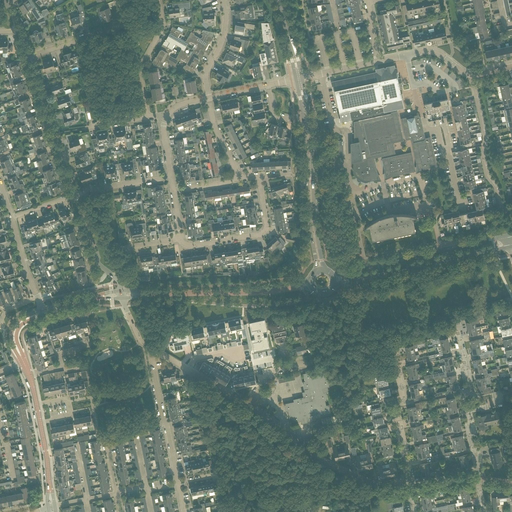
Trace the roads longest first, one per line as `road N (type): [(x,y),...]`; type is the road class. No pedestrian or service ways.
road 1 (tertiary): [(334,285),(510,247)]
road 2 (tertiary): [(507,235),(332,275)]
road 3 (residential): [(188,368),(248,405),(271,371),(316,361)]
road 4 (residential): [(413,485),(395,414),(405,395),(394,343)]
road 5 (residential): [(73,194),(27,57)]
road 6 (residential): [(180,239),(191,246),(263,231),(258,176)]
road 7 (tertiary): [(145,293),(286,289)]
road 8 (unknown): [(187,329),(239,321),(258,391)]
road 9 (residential): [(27,57),(115,29),(123,19),(118,0)]
road 10 (residential): [(146,117),(138,74),(160,28),(158,0)]
road 11 (residential): [(177,482),(152,364)]
